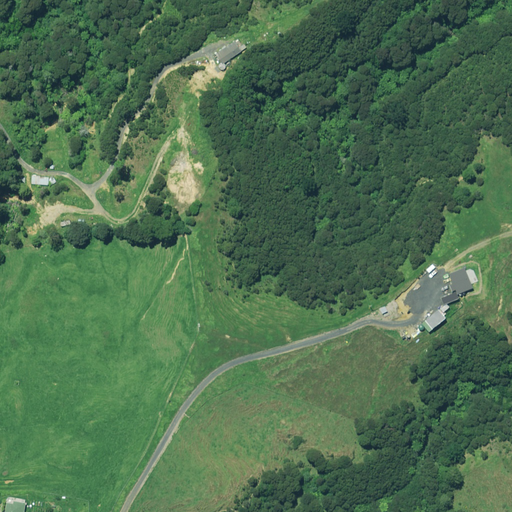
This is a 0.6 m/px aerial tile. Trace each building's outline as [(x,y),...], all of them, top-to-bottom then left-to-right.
[(242,52),(236,43),(223,52),(230,61),(242,52)] [(471,289),(463,269),(451,274),(459,294),(471,289)] [(409,298),(407,295),(400,301),(402,304),(409,298)] [(393,309),(395,308),(392,303),(380,309),(383,314),(389,311),(390,314),(394,312),(393,309)] [(417,309),(415,306),(408,311),(410,314),(417,309)] [(24,511),(26,504),(14,502),(14,504),(8,503),(6,511),(24,511)]
